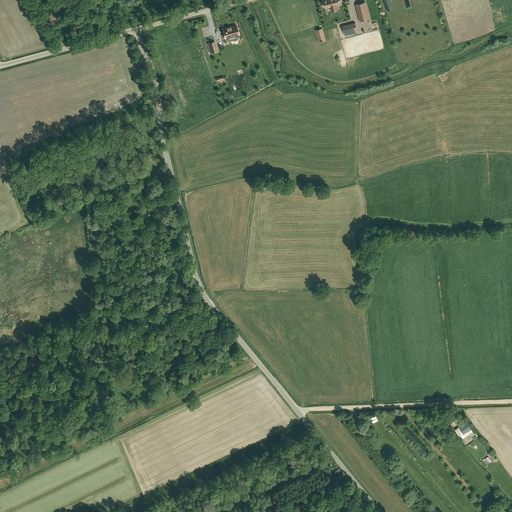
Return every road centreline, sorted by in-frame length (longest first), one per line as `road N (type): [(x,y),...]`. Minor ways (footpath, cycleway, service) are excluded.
road 1 (unclassified): [(379,511),(203,294),(135,29)]
road 2 (track): [(511,401),(298,411)]
road 3 (unclassified): [(0,66),(135,29)]
